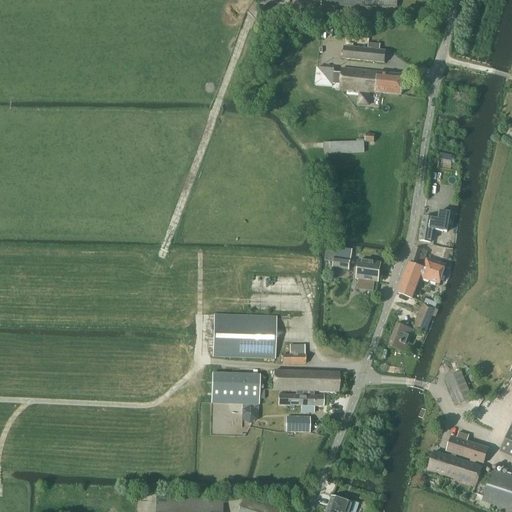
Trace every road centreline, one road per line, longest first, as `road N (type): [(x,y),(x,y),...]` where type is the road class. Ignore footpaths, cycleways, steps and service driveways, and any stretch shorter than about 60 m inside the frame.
road 1 (unclassified): [(310,511),(408,244),(452,0)]
road 2 (track): [(0,400),(150,405),(201,366),(364,369)]
